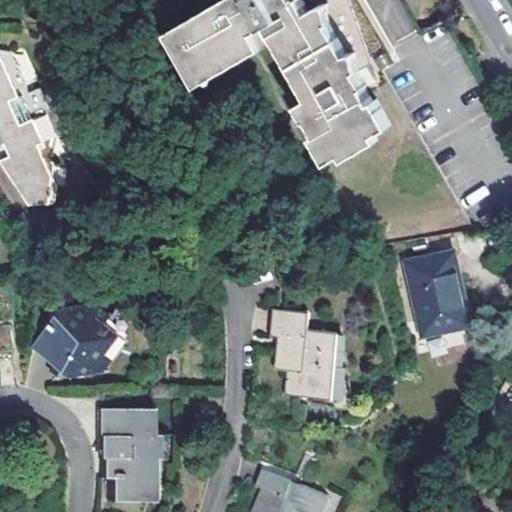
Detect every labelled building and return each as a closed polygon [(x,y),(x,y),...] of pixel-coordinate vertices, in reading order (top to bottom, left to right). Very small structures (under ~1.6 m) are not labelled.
[(325,164),(390,126),(374,98),(371,101),(362,87),(367,84),(358,70),(320,4),(308,11),(301,0),(211,0),(163,28),(191,77),(261,37),(255,28),(263,23),(305,96),(292,104),(302,122),(305,120),(313,134),(308,136),(325,164)] [(326,0),(320,4),(358,70),(371,63),(348,0),(326,0)] [(410,41),(375,62),(468,228),(511,221),(511,137),(445,22),(410,41)] [(0,56),(0,132),(1,132),(5,141),(13,158),(2,163),(30,204),(50,203),(54,175),(38,144),(43,142),(34,121),(20,127),(10,104),(9,101),(18,96),(0,56)] [(24,98),(10,104),(20,127),(34,121),(24,98)] [(405,260),(422,331),(465,320),(456,282),(462,280),(454,247),(405,260)] [(121,340),(95,376),(110,373),(117,362),(113,358),(129,336),(107,320),(107,315),(89,303),(72,305),(121,340)] [(75,379),(95,376),(121,340),(72,305),(64,306),(34,349),(55,365),(51,371),(54,373),(58,376),(63,370),(75,379)] [(285,368),(284,394),(331,398),(336,330),(305,329),(306,309),(269,307),(267,335),(277,336),(276,340),(274,368),(285,368)] [(0,323),(0,349),(11,348),(15,348),(12,322),(0,323)] [(169,409),(108,408),(107,451),(106,476),(118,476),(117,500),(166,500),(167,459),(176,459),(176,435),(168,435),(169,409)] [(167,459),(166,500),(175,500),(176,459),(167,459)] [(259,487),(249,511),(314,511),(322,493),(261,468),(255,481),(254,485),(259,487)]
